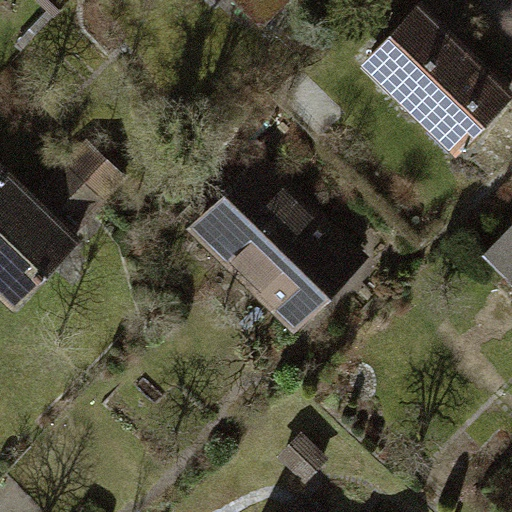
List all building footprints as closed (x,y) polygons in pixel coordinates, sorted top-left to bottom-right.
[(242,0),(261,19),(280,0),(242,0)] [(511,81),(425,0),(423,0),(366,60),(461,150),(511,96),(511,81)] [(90,141),(70,162),(108,199),(128,178),(90,141)] [(42,190),(0,148),(0,288),(20,308),(88,239),(82,233),(112,202),(108,199),(70,162),(42,190)] [(267,149),(193,225),(301,329),(375,253),(267,149)] [(511,228),(488,254),(511,276),(511,228)] [(332,456),(304,431),(280,457),(308,483),(332,456)]
